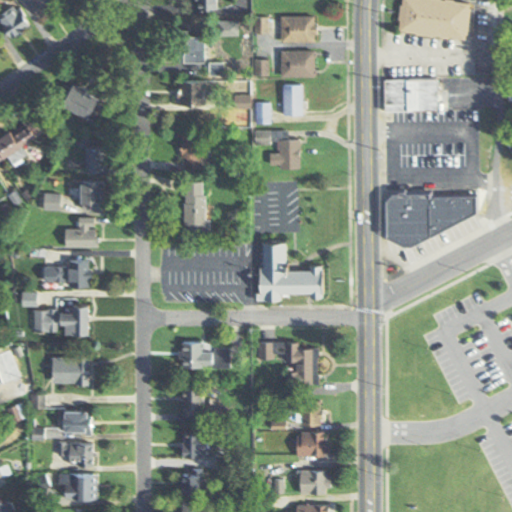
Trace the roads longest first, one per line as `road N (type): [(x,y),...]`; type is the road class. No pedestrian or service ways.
road 1 (secondary): [(368,511),(364,0)]
road 2 (residential): [(143,511),(144,0)]
road 3 (residential): [(142,318),(368,315),(511,233)]
road 4 (residential): [(0,92),(135,0)]
